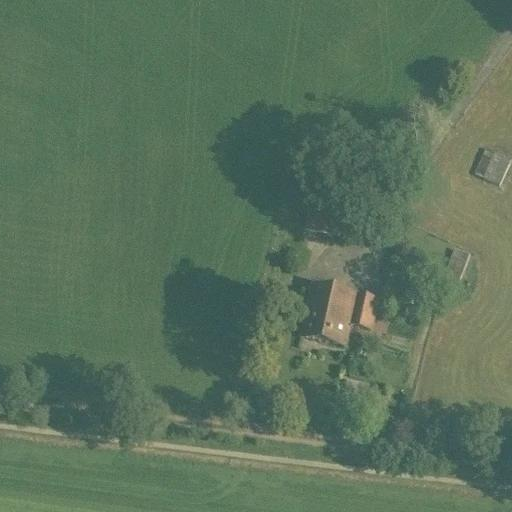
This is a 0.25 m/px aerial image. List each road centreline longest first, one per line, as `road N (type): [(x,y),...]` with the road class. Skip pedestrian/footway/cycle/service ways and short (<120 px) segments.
road 1 (track): [(511,466),(0,408)]
road 2 (unknown): [(390,210),(511,35)]
